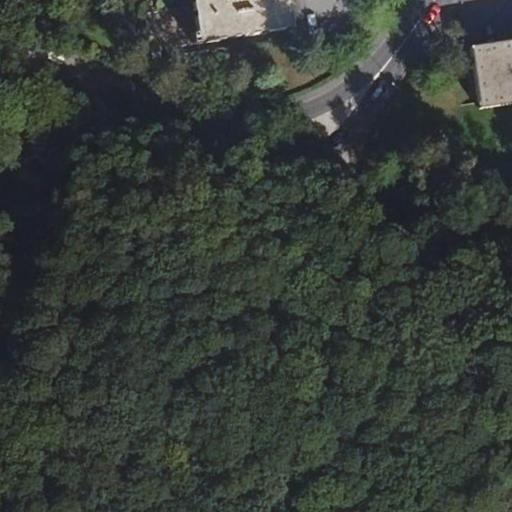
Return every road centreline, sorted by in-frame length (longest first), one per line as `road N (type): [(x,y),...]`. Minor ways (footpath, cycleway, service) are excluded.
road 1 (track): [(44,135),(44,176),(170,219),(210,244),(311,360),(333,400)]
road 2 (track): [(333,400),(362,436),(417,467),(443,511)]
road 3 (unclassified): [(511,251),(440,252),(360,220)]
road 4 (residential): [(94,140),(87,82),(0,43)]
